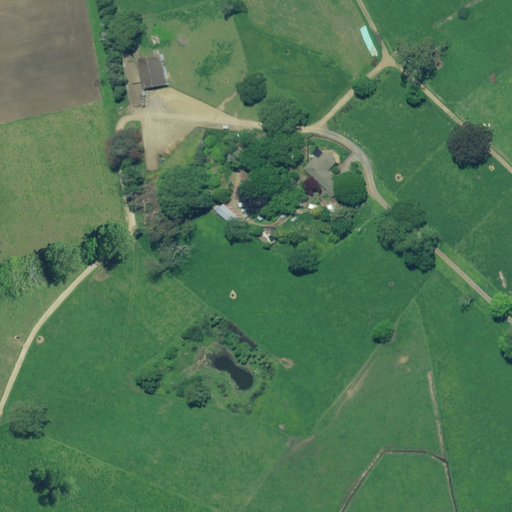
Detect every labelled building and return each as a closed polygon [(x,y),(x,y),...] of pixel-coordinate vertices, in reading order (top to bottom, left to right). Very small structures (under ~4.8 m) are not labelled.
[(171,86),(165,55),(143,59),(148,90),(171,86)] [(340,161),(330,151),(321,160),(319,157),(306,169),(316,179),(317,179),(335,197),(344,188),(336,179),(337,179),(330,171),(340,161)] [(360,201),(355,203),(358,210),(363,207),(360,201)] [(223,209),(219,205),(216,209),(235,225),(241,217),(227,205),(223,209)] [(334,205),(329,207),(332,214),(337,212),(334,205)] [(289,212),(282,218),(285,220),(291,215),(289,212)]
